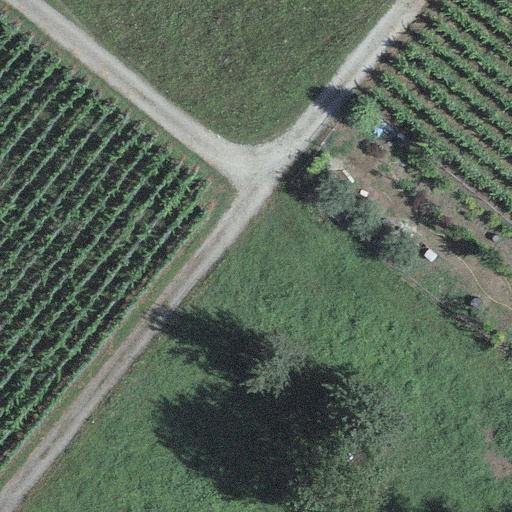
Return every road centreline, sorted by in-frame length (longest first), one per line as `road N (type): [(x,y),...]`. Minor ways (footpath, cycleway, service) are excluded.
road 1 (track): [(397,0),(0,488)]
road 2 (track): [(296,122),(202,73),(109,0)]
